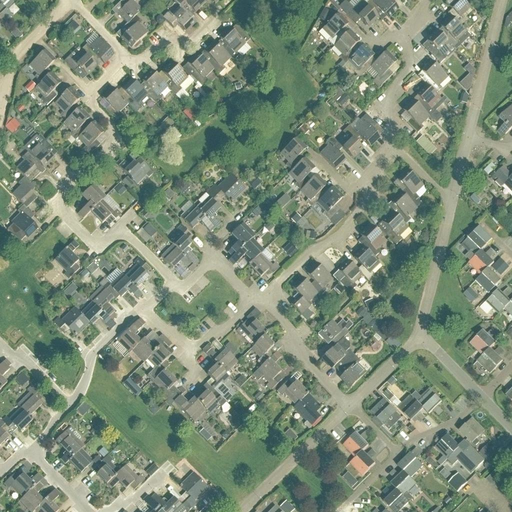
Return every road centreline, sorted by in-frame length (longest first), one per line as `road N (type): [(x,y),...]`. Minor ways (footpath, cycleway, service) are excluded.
road 1 (residential): [(173,282),(120,231),(97,250),(53,203),(117,145),(85,96)]
road 2 (residential): [(264,298),(366,202),(367,177)]
road 3 (unclassified): [(239,511),(348,406)]
road 4 (unclassified): [(466,138),(500,0)]
road 5 (residential): [(348,406),(300,358),(292,332),(264,298)]
road 6 (unclassified): [(421,336),(449,202)]
road 7 (residential): [(392,146),(395,127),(379,108),(415,62),(397,39)]
road 8 (residential): [(69,405),(89,358),(144,308)]
road 9 (unclassified): [(71,2),(14,57),(3,99)]
